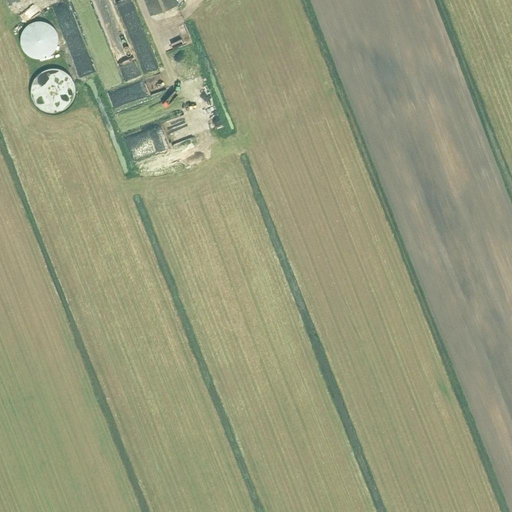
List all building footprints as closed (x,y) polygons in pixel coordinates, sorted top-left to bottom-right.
[(145,0),(152,16),(178,5),(175,0),(145,0)] [(146,56),(131,3),(119,6),(131,50),(138,49),(140,57),(146,56)] [(104,21),(113,20),(112,11),(103,12),(104,21)] [(26,26),(21,33),(21,42),(24,50),(32,56),(40,58),(49,55),(55,49),(58,40),(57,31),(51,24),(43,21),(34,21),(26,26)] [(81,27),(104,90),(121,84),(98,21),(81,27)] [(127,54),(115,59),(117,65),(130,61),(127,54)] [(88,56),(73,61),(78,76),(93,71),(88,56)] [(116,66),(121,82),(137,78),(132,61),(116,66)] [(44,112),(50,114),(57,114),(63,111),(68,107),(72,102),(75,96),(75,90),(73,84),(70,78),(66,74),(61,71),(54,69),(48,70),(42,72),(37,75),(33,80),(31,86),(30,92),(31,99),(34,104),(38,109),(44,112)] [(180,90),(181,93),(170,96),(175,111),(201,102),(198,94),(193,96),(190,86),(180,90)]
